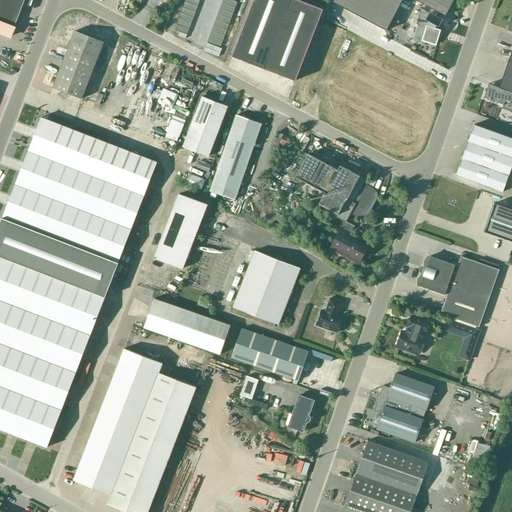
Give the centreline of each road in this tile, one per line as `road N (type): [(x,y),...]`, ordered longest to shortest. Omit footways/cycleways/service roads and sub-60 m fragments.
road 1 (unclassified): [(422,180),(75,0)]
road 2 (unclassified): [(306,511),(422,180)]
road 3 (unclassified): [(422,180),(486,0)]
road 4 (unclassified): [(0,146),(55,0)]
